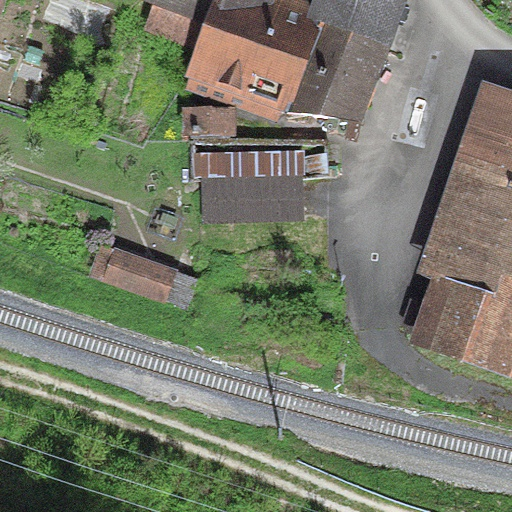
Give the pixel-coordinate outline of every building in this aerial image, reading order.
[(211,18),(160,0),(156,0),(146,26),(201,46),(211,18)] [(160,0),(211,18),(260,36),(272,0),(160,0)] [(190,77),(289,113),(324,16),(315,13),(319,4),(307,0),(272,0),(260,36),(211,18),(201,46),(190,77)] [(320,0),(319,4),(315,13),(324,16),(388,40),(402,0),(320,0)] [(324,16),(289,113),(353,136),(388,40),(324,16)] [(511,100),(488,93),(430,268),(446,273),(425,335),(511,363),(511,100)] [(287,180),(203,179),(203,219),(287,219),(287,180)] [(186,278),(107,249),(97,275),(177,304),(186,278)]
